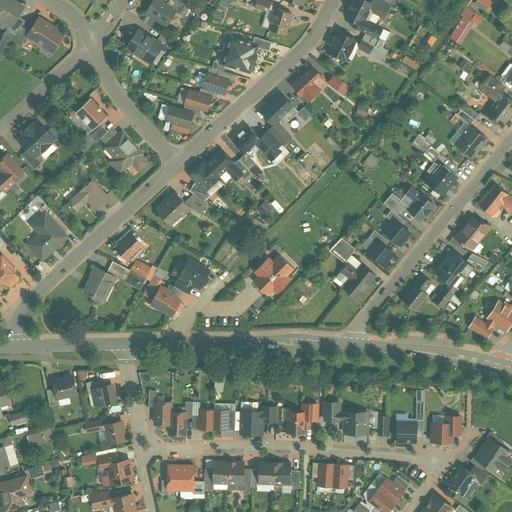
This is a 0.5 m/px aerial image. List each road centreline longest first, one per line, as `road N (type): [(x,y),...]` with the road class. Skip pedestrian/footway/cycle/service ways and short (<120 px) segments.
road 1 (residential): [(444,461),(339,449),(141,448)]
road 2 (residential): [(511,139),(359,326)]
road 3 (residential): [(331,0),(298,54),(173,165)]
road 4 (residential): [(173,165),(31,291),(14,327)]
road 5 (secondary): [(349,344),(150,345)]
road 6 (secondary): [(499,368),(349,344)]
road 7 (residential): [(90,46),(120,101),(173,165)]
road 8 (residential): [(90,46),(0,127)]
